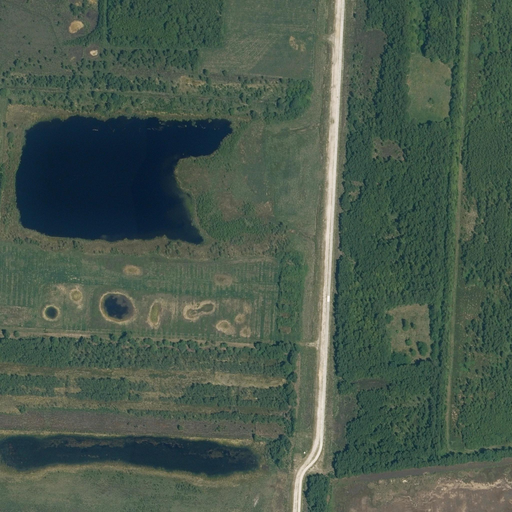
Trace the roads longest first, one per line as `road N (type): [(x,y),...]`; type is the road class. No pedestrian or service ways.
road 1 (track): [(294,511),(297,474),(317,438),(337,0)]
road 2 (track): [(0,331),(326,345)]
